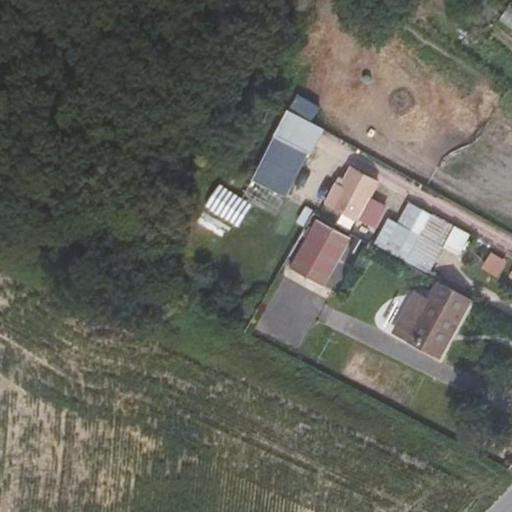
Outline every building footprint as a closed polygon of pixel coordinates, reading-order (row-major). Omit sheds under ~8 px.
[(279,129),(276,136),(309,153),(321,129),(288,111),(279,129)] [(309,153),(276,136),(256,176),(290,193),(309,153)] [(351,167),(346,176),(341,173),(326,204),(357,220),(377,182),(351,167)] [(437,215),(409,267),(428,277),(445,244),(461,252),(471,233),(437,215)] [(327,286),(354,236),(317,216),(290,266),(327,286)] [(424,340),(435,347),(464,303),(441,287),(419,320),(432,329),(424,340)]
